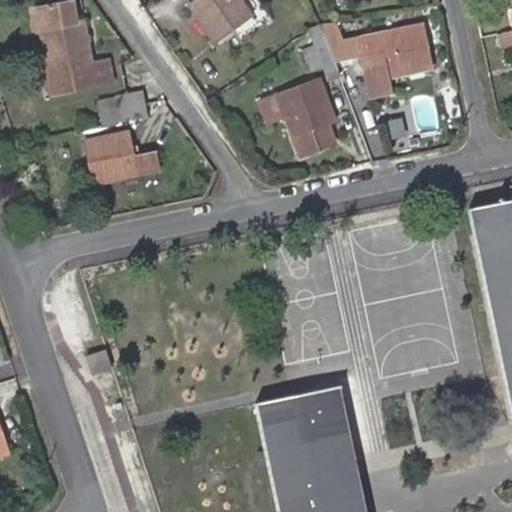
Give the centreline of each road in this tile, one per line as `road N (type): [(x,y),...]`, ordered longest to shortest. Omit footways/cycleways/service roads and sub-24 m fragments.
road 1 (residential): [(93,511),(13,258)]
road 2 (residential): [(263,205),(13,258)]
road 3 (residential): [(263,205),(118,0)]
road 4 (residential): [(489,161),(263,205)]
road 5 (residential): [(489,161),(460,0)]
